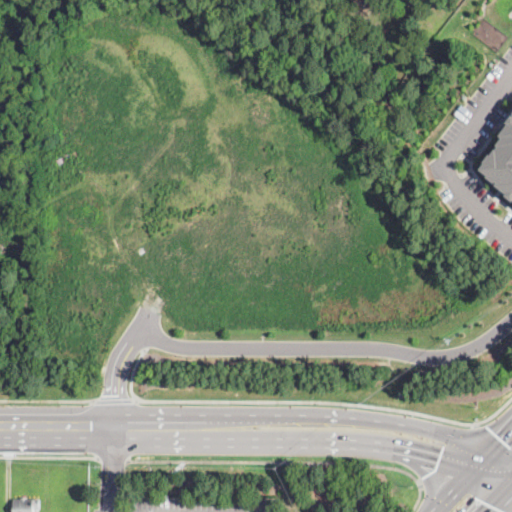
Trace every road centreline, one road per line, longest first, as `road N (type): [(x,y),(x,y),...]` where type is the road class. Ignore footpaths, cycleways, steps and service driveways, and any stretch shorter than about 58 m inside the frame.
road 1 (primary): [(460,453),(443,433),(372,419),(238,415),(193,429)]
road 2 (primary): [(193,429),(460,453)]
road 3 (residential): [(511,235),(451,176),(447,158),(511,76)]
road 4 (primary): [(279,436),(413,461),(431,483),(425,511)]
road 5 (primary): [(193,429),(0,430)]
